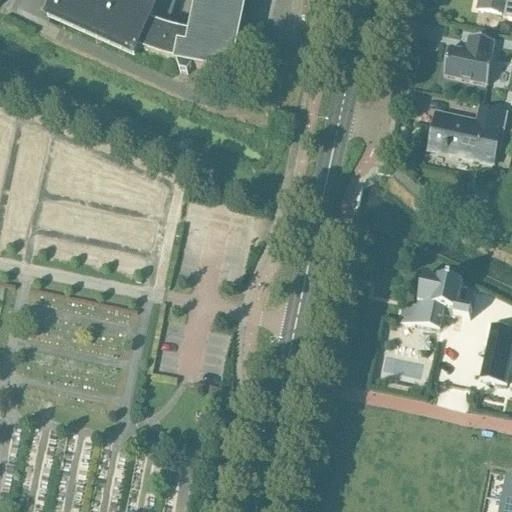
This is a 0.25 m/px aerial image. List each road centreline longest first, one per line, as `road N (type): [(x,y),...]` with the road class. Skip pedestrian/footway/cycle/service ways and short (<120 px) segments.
road 1 (secondary): [(255,511),(338,119)]
road 2 (residential): [(380,128),(401,35),(359,26)]
